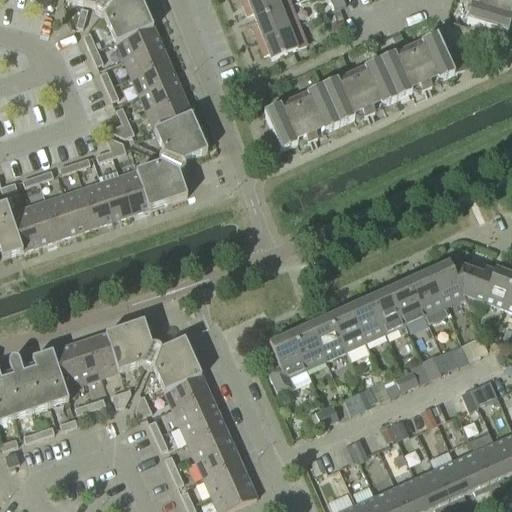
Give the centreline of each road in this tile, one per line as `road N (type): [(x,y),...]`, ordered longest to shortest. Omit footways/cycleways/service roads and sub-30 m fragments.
road 1 (residential): [(246,188),(175,0)]
road 2 (residential): [(291,511),(218,347)]
